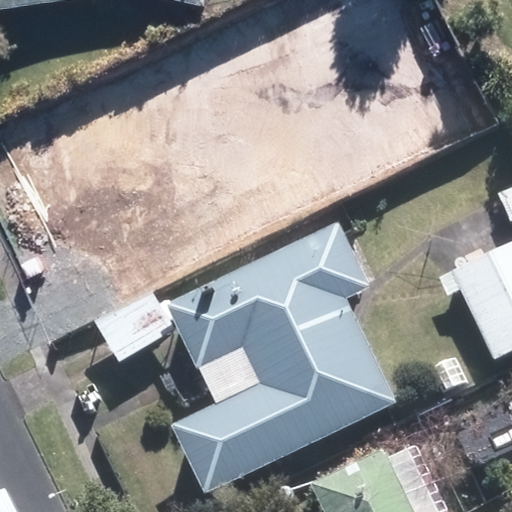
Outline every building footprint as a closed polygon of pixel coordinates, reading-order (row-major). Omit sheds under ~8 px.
[(0,0),(0,10),(66,0),(180,0),(207,6),(208,0),(0,0)] [(420,0),(254,0),(295,83),(364,49),(377,77),(443,46),(420,0)] [(141,289),(245,237),(163,73),(48,130),(91,215),(102,211),(141,289)] [(208,506),(399,412),(348,310),(373,297),(341,230),(167,316),(201,382),(244,360),(261,393),(175,436),(208,506)] [(455,278),(497,368),(511,360),(511,293),(495,258),(455,278)] [(123,368),(175,335),(155,302),(102,334),(123,368)] [(437,511),(410,455),(389,465),(387,459),(313,495),(321,511),(437,511)]
